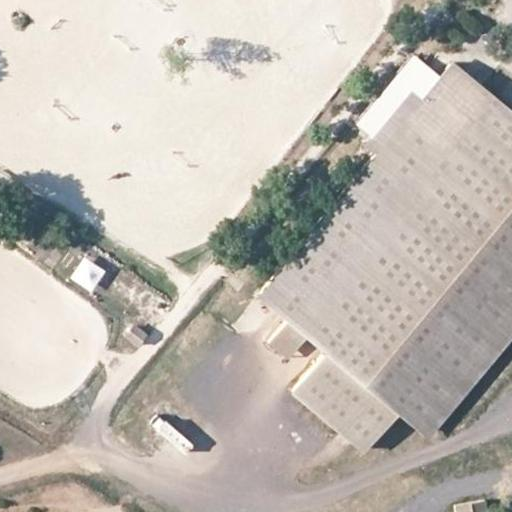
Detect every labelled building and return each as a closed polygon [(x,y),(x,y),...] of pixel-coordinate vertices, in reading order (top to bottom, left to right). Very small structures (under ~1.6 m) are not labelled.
[(365,141),(374,149),(447,61),(438,53),(365,141)] [(374,149),(256,292),(285,316),(296,325),(487,94),(447,61),(374,149)] [(421,428),(511,318),(511,114),(487,94),(296,325),(285,316),(266,339),(285,355),(304,332),(324,348),(290,389),(360,447),(394,406),(421,428)] [(79,255),(66,278),(88,291),(101,268),(79,255)] [(131,321),(122,336),(139,347),(149,332),(131,321)] [(486,511),(484,497),(453,502),(454,511),(486,511)]
